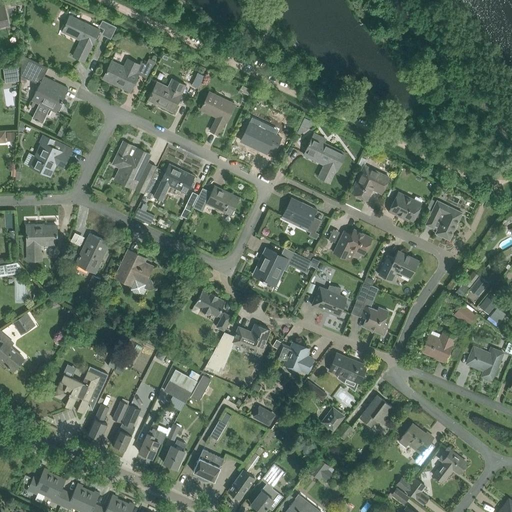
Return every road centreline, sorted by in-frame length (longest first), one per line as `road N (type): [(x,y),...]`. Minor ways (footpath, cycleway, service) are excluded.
road 1 (unclassified): [(106,0),(491,185)]
road 2 (residential): [(77,195),(217,265),(235,256),(267,186),(113,110)]
road 3 (residential): [(286,181),(452,257),(410,321),(393,366)]
road 4 (tertiary): [(205,511),(0,418)]
road 5 (residential): [(393,366),(244,313)]
road 6 (residential): [(393,366),(397,386),(496,461)]
road 7 (residential): [(511,412),(393,366)]
